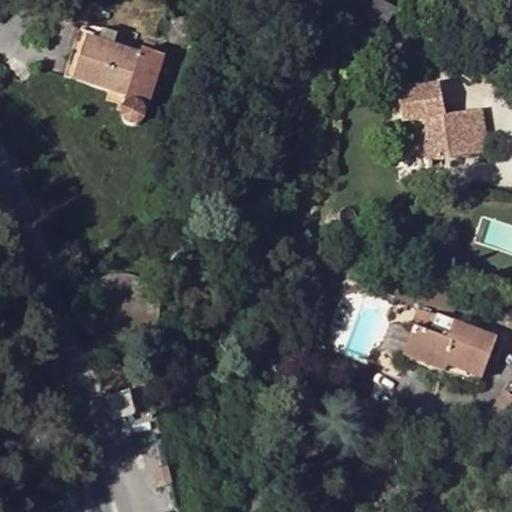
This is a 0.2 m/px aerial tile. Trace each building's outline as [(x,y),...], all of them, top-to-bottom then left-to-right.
[(195,28),(195,25),(170,24),(169,46),(194,47),(194,45),(204,45),(204,28),(195,28)] [(74,82),(87,44),(119,55),(120,52),(122,47),(114,45),(117,38),(101,32),(98,39),(78,33),(63,78),(74,82)] [(87,44),(74,82),(126,100),(120,114),(120,118),(121,121),(123,123),(126,125),(128,127),(131,128),(135,128),(138,127),(141,125),(142,123),(163,61),(140,53),(139,58),(120,52),(119,55),(87,44)] [(469,83),(475,73),(459,61),(452,71),(469,83)] [(487,152),(480,111),(439,118),(433,86),(389,94),(394,126),(416,122),(423,162),(487,152)] [(314,245),(310,261),(322,263),(325,248),(314,245)] [(87,270),(76,280),(88,292),(92,287),(98,282),(87,270)] [(480,382),(495,340),(416,311),(408,331),(412,332),(404,354),(445,369),(480,382)] [(443,375),(445,369),(404,354),(401,360),(443,375)] [(136,411),(128,387),(104,394),(111,418),(136,411)] [(497,438),(511,417),(511,397),(502,390),(477,424),(497,438)] [(172,482),(168,465),(153,468),(157,486),(172,482)]
